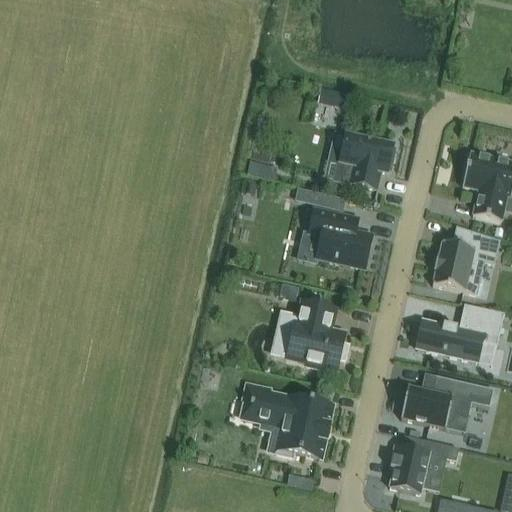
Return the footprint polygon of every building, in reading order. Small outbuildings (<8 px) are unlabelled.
[(337,95),(334,109),(346,111),(349,98),(337,95)] [(392,152),(392,148),(345,138),(335,185),(376,194),(380,176),(386,177),(389,166),(391,167),(395,152),(392,152)] [(263,156),(288,159),(289,148),(264,145),(263,156)] [(511,193),(511,166),(469,157),(461,191),(478,194),(472,220),(500,226),(506,200),(510,201),(511,193)] [(320,241),(318,250),(315,262),(364,273),(371,239),(355,236),(358,222),(313,212),(311,224),(307,239),(320,241)] [(432,288),(432,289),(474,299),(479,281),(467,278),(471,263),(493,268),(499,244),(471,235),(467,252),(451,249),(442,246),(441,248),(442,248),(439,260),(438,260),(438,259),(437,259),(433,275),(434,275),(435,275),(432,288)] [(302,305),(299,319),(297,328),(293,327),(286,361),(306,366),(305,369),(319,372),(320,369),(336,373),(339,363),(343,364),(347,350),(342,349),(344,339),(328,335),(333,312),(302,305)] [(421,322),(414,353),(477,367),(481,346),(496,349),(503,317),(463,309),(458,331),(421,322)] [(488,410),(492,391),(434,379),(430,397),(407,392),(400,423),(444,432),(448,413),(468,417),(470,406),(488,410)] [(242,422),(246,423),(264,427),(263,431),(261,431),(261,432),(278,436),(275,451),(274,451),(274,453),(277,453),(276,457),(292,460),(293,457),(320,463),(332,410),(289,401),(288,402),(268,397),(269,394),(246,389),(242,406),(244,406),(241,421),(241,422),(242,422)] [(394,450),(389,471),(393,472),(388,491),(420,498),(428,459),(455,465),(458,452),(425,445),(422,456),(394,450)] [(216,475),(218,461),(194,458),(192,472),(216,475)] [(511,478),(507,478),(503,499),(511,500),(511,478)] [(471,511),(440,505),(438,511),(499,511),(501,506),(488,503),(485,511),(471,511)]
